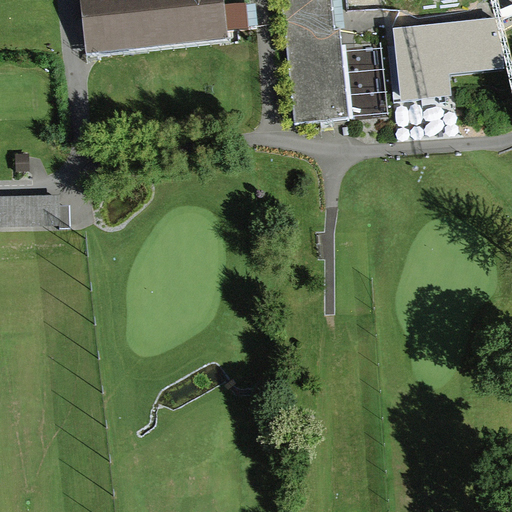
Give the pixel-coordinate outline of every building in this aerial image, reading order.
[(128,0),(85,5),(90,56),(224,42),(219,0),(128,0)] [(348,124),(332,0),(280,0),(296,130),(348,124)] [(504,15),(393,27),(401,103),(449,98),(446,75),(509,69),(504,15)] [(29,155),(17,155),(17,173),(29,173),(29,155)] [(59,193),(0,194),(0,221),(59,220),(59,193)]
